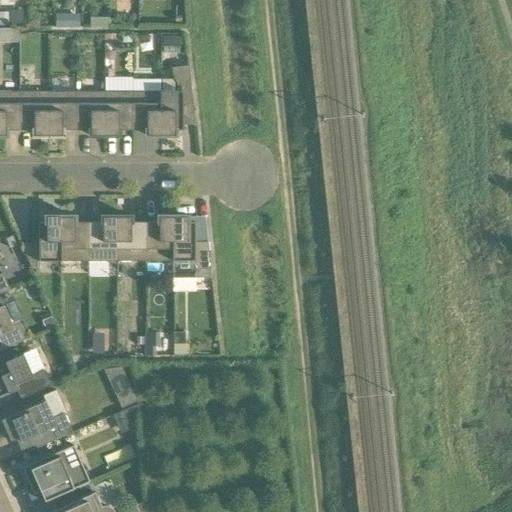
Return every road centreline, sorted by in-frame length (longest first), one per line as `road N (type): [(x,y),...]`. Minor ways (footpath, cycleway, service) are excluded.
road 1 (track): [(321,511),(272,0)]
road 2 (residential): [(245,177),(0,177)]
